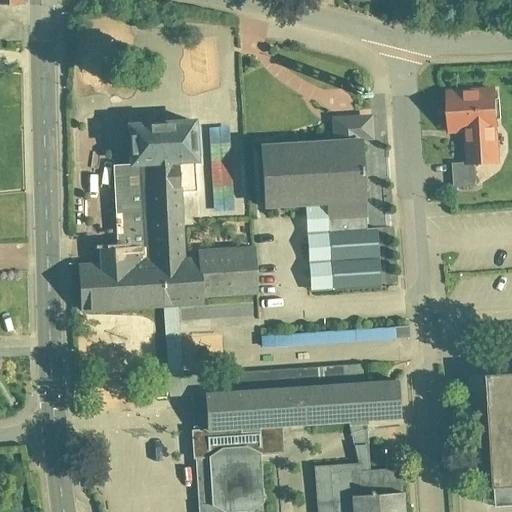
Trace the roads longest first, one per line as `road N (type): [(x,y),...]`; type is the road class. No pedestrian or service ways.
road 1 (residential): [(396,39),(437,511)]
road 2 (tertiary): [(56,432),(44,0)]
road 3 (residential): [(246,0),(396,39)]
